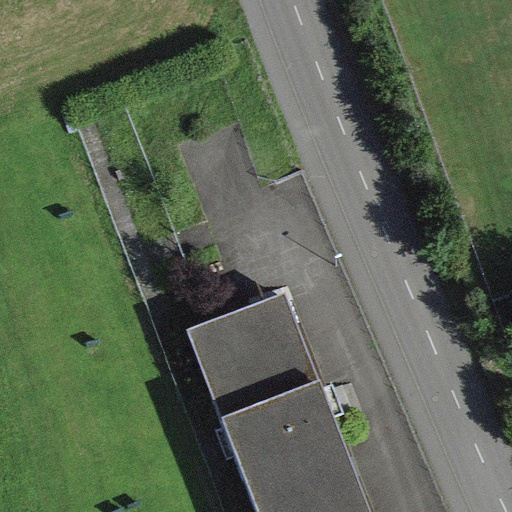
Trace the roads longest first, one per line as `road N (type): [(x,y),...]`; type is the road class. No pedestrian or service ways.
road 1 (unclassified): [(505,511),(295,0)]
road 2 (motorway): [(465,0),(511,119)]
